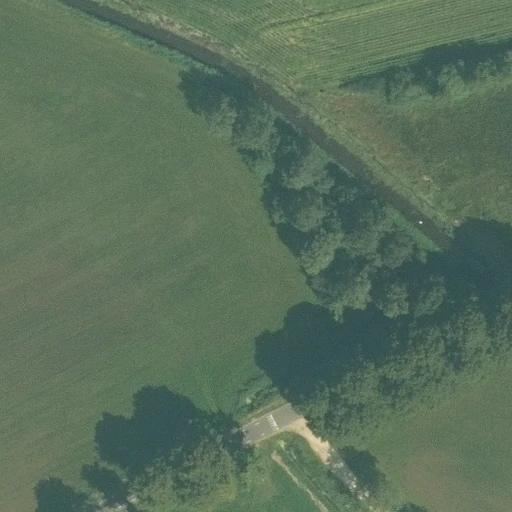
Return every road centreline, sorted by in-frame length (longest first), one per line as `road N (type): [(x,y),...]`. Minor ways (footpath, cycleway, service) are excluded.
road 1 (tertiary): [(103,511),(511,303)]
road 2 (track): [(380,511),(296,413)]
